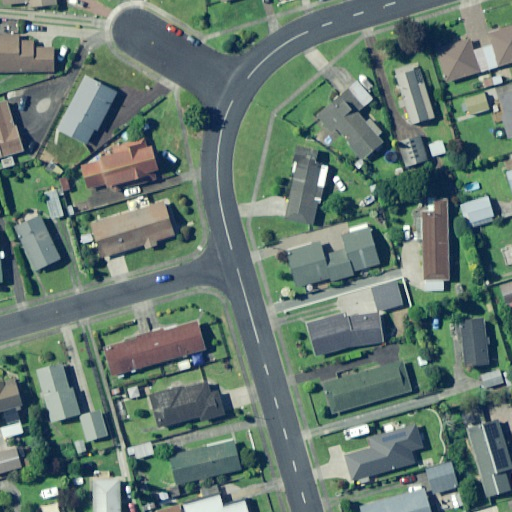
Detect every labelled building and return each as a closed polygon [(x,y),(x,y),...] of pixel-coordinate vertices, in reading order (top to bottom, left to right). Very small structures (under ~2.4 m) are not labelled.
[(491,46),(498,67),(511,62),(511,25),(488,33),(492,45),(491,46)] [(34,49),(35,38),(0,37),(0,72),(51,74),(52,49),(34,49)] [(479,73),(473,51),(468,37),(434,48),(445,84),(479,73)] [(434,118),(418,64),(393,72),(402,101),(397,102),(399,109),(404,107),(410,126),(434,118)] [(115,93),(84,77),(58,131),(87,145),(95,129),(97,131),(115,93)] [(357,81),(349,88),(315,116),(330,134),(336,130),(361,161),(384,142),(359,111),(372,100),(357,81)] [(491,119),(483,94),(464,100),(468,115),(461,118),(464,128),(491,119)] [(511,94),(499,98),(503,114),(499,115),(506,139),(511,137),(511,94)] [(12,126),(5,103),(0,104),(0,158),(22,152),(14,126),(12,126)] [(428,161),(420,135),(408,139),(416,165),(428,161)] [(157,170),(148,138),(125,145),(126,149),(115,152),(116,154),(79,165),(87,192),(106,186),(106,189),(144,178),(146,183),(155,180),(153,172),(157,170)] [(447,152),(443,140),(428,145),(432,157),(447,152)] [(313,160),(295,156),(291,172),(294,173),(284,219),(311,225),(316,202),(320,203),(323,188),(328,167),(312,164),(313,160)] [(383,194),(381,184),(370,186),(371,196),(383,194)] [(56,192),(44,195),(51,220),(63,216),(56,192)] [(494,221),(487,197),(464,205),(472,228),(494,221)] [(449,290),(444,199),(429,200),(430,217),(413,218),(415,241),(421,241),(423,292),(449,290)] [(175,236),(166,202),(90,224),(100,258),(144,246),(145,249),(157,246),(155,242),(175,236)] [(59,260),(39,215),(14,225),(34,271),(59,260)] [(378,265),(367,229),(340,238),(343,249),(323,256),(319,243),(285,253),(296,289),(316,283),(319,293),(344,286),(342,279),(353,275),(353,273),(378,265)] [(511,282),(499,287),(511,323),(511,322),(511,282)] [(401,305),(394,283),(369,290),(376,312),(401,305)] [(383,339),(374,310),(344,319),(343,316),(305,327),(315,359),(383,339)] [(489,365),(483,318),(452,322),(455,341),(461,341),(464,368),(489,365)] [(204,350),(195,320),(138,337),(139,339),(102,350),(110,378),(204,350)] [(412,392),(403,361),(322,384),(331,415),(412,392)] [(79,415),(64,364),(36,372),(50,423),(79,415)] [(503,383),(499,370),(481,376),(485,389),(503,383)] [(5,423),(19,420),(16,409),(21,408),(14,380),(0,383),(0,413),(2,413),(5,423)] [(209,394),(206,383),(182,390),(181,388),(148,398),(158,430),(200,418),(201,422),(223,415),(216,392),(209,394)] [(106,436),(99,411),(78,417),(86,442),(106,436)] [(511,471),(496,420),(465,429),(485,498),(510,491),(505,473),(511,471)] [(17,424),(3,428),(6,441),(20,437),(17,424)] [(406,451),(421,447),(414,425),(369,439),(372,448),(343,456),(353,489),(378,481),(376,475),(410,465),(406,451)] [(239,470),(232,442),(168,457),(175,486),(239,470)] [(0,473),(21,468),(14,443),(0,446),(0,451),(0,453),(0,452),(0,473)] [(153,455),(149,443),(126,450),(128,456),(134,454),(136,459),(153,455)] [(456,488),(449,463),(425,470),(432,495),(456,488)] [(120,511),(119,480),(91,481),(92,511),(120,511)] [(429,511),(423,491),(359,509),(359,511),(429,511)] [(221,509),(218,497),(179,509),(178,504),(154,511),(246,511),(244,503),(221,509)]
